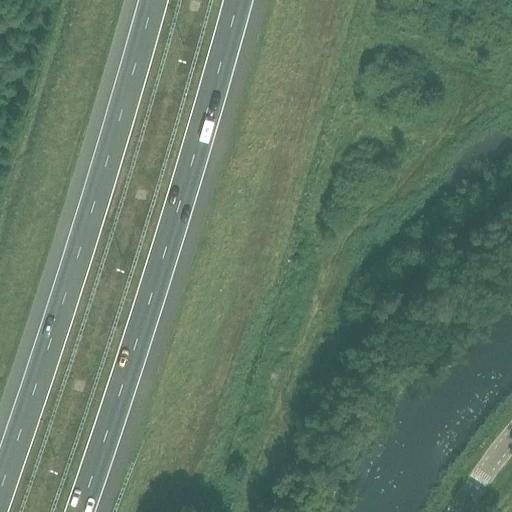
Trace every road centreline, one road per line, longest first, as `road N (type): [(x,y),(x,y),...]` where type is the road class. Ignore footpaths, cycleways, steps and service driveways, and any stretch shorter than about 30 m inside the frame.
road 1 (motorway): [(81,511),(239,0)]
road 2 (motorway): [(149,0),(0,481)]
